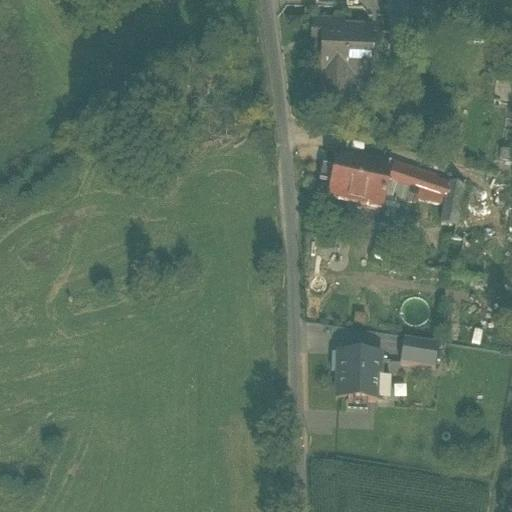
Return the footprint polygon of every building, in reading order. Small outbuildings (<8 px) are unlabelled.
[(386,0),(388,31),(418,29),(416,0),(386,0)] [(346,94),(366,95),(367,75),(369,75),(369,74),(364,73),(365,54),(370,54),(370,35),(344,34),(344,25),(312,24),(312,40),(323,41),(321,77),(322,77),(321,94),(346,95),(346,94)] [(328,203),(381,214),(388,185),(391,166),(339,155),(335,170),(330,169),(327,186),(332,187),(328,203)] [(427,205),(444,208),(448,185),(433,181),(434,179),(391,166),(388,185),(414,193),(412,201),(427,205)] [(463,189),(448,185),(444,208),(440,227),(456,229),(463,189)] [(372,254),(389,258),(389,257),(392,244),(375,241),(372,254)] [(400,367),(434,372),(438,346),(403,341),(400,367)] [(376,404),(377,403),(377,379),(378,359),(339,357),(339,362),(338,377),(337,402),(347,402),(367,403),(376,404)] [(389,380),(377,379),(377,403),(388,403),(389,380)] [(346,415),(366,416),(367,403),(347,402),(346,415)]
